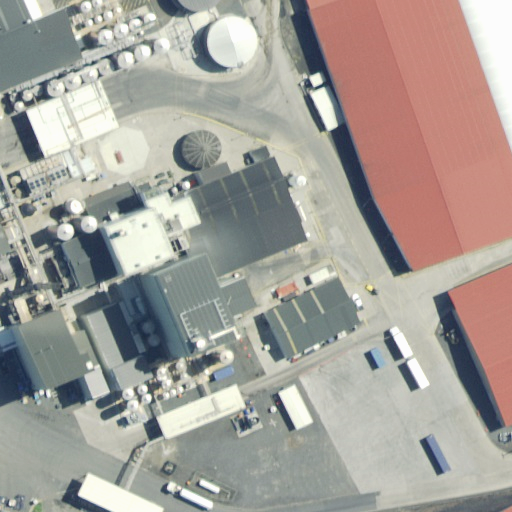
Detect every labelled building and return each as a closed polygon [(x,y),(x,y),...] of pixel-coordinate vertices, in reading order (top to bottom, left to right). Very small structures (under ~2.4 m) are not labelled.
[(0,0),(0,89),(75,59),(63,31),(32,44),(14,0),(0,0)] [(283,0),(381,278),(511,232),(511,220),(434,0),(283,0)] [(511,0),(491,0),(511,59),(511,0)] [(207,18),(169,6),(165,19),(202,31),(207,18)] [(231,16),(228,15),(224,16),(219,17),(215,19),(212,22),(208,25),(206,29),(204,33),(203,38),(202,42),(203,47),(204,51),(206,55),(209,59),(212,62),(216,65),(220,67),(225,68),(229,68),(234,68),(238,67),(242,64),(246,62),(249,59),(252,55),(254,51),(255,46),(255,41),(255,37),(253,32),(251,28),(249,25),(245,21),(242,19),(237,17),(233,16),(231,16)] [(139,28),(139,25),(139,23),(138,21),(136,19),(134,18),(132,17),(129,17),(127,18),(125,20),(124,22),(123,25),(124,27),(125,29),(126,31),(128,32),(131,33),(133,33),(136,32),(137,30),(139,28)] [(121,34),(122,32),(122,29),(120,26),(119,24),(116,23),(114,23),(111,23),(108,24),(106,26),(105,28),(105,31),(105,34),(106,36),(108,38),(110,39),(113,40),(116,40),(118,38),(120,37),(121,34)] [(104,42),(104,39),(104,37),(103,35),(101,33),(99,32),(97,31),(94,31),(92,32),(90,34),(89,36),(89,39),(89,41),(90,43),(92,45),(94,46),(96,47),(99,47),(101,45),(103,44),(104,42)] [(157,49),(158,47),(158,44),(157,42),(155,40),(153,39),(150,38),(147,38),(145,39),(143,41),(142,44),(141,46),(142,49),(143,51),(144,53),(147,54),(149,55),(152,55),(154,54),(156,52),(157,49)] [(140,57),(141,55),(140,52),(139,49),(137,47),(135,46),(132,45),(129,46),(127,47),(125,49),(123,51),(123,54),(123,57),(124,59),(126,61),(129,63),(131,63),(134,63),(137,62),(139,60),(140,57)] [(123,65),(123,62),(123,59),(122,57),(120,54),(117,53),(114,52),(111,53),(109,54),(107,56),(105,58),(105,61),(105,64),(106,67),(108,69),(111,70),(113,71),(116,71),(119,69),(121,67),(123,65)] [(90,79),(90,76),(90,74),(89,71),(87,69),(85,68),(82,68),(80,68),(77,69),(75,71),(74,73),(74,76),(74,78),(75,81),(77,83),(79,84),(82,84),(84,84),(87,83),(89,81),(90,79)] [(73,86),(74,83),(74,80),(73,78),(71,75),(68,74),(65,74),(63,74),(60,75),(58,77),(57,79),(56,82),(56,85),(58,87),(60,89),(62,91),(65,91),(67,91),(70,90),(72,88),(73,86)] [(56,92),(57,89),(57,86),(55,84),(53,82),(51,80),(48,80),(45,80),(43,81),(41,83),(39,86),(39,88),(39,91),(40,94),(42,96),(45,97),(47,98),(50,98),(53,96),(55,94),(56,92)] [(23,112),(42,158),(116,128),(97,82),(23,112)] [(243,99),(209,86),(203,100),(238,114),(243,99)] [(135,170),(139,168),(141,166),(144,162),(145,159),(146,155),(147,152),(146,148),(145,144),(144,141),(142,138),(139,135),(136,133),(133,131),(129,130),(125,130),(122,130),(118,131),(115,132),(112,135),(109,137),(107,140),(105,144),(104,147),(103,151),(104,155),(105,158),(106,162),(108,165),(111,168),(114,170),(117,171),(121,173),(125,173),(128,173),(132,172),(135,170)] [(219,156),(220,150),(220,145),(217,139),(213,135),(208,132),(202,130),(196,131),(191,134),(186,138),(183,143),(182,149),(183,155),(185,160),(189,165),(194,168),(200,169),(206,168),(212,166),(216,162),(219,156)] [(71,178),(95,170),(90,158),(98,156),(94,146),(63,157),(71,178)] [(270,153),(73,236),(98,293),(172,262),(185,291),(307,240),(270,153)] [(63,180),(54,156),(15,171),(24,195),(63,180)] [(8,225),(0,227),(0,239),(1,242),(13,238),(8,225)] [(511,263),(431,299),(487,427),(511,416),(511,263)] [(172,265),(123,285),(155,364),(204,345),(197,327),(219,319),(205,284),(183,293),(172,265)] [(10,270),(0,273),(0,288),(14,283),(10,270)] [(333,279),(259,317),(282,361),(356,323),(333,279)] [(45,312),(7,326),(32,393),(71,379),(45,312)] [(357,396),(340,361),(325,369),(341,403),(357,396)] [(230,385),(155,418),(165,441),(240,408),(230,385)] [(511,511),(511,497),(480,511),(511,511)]
